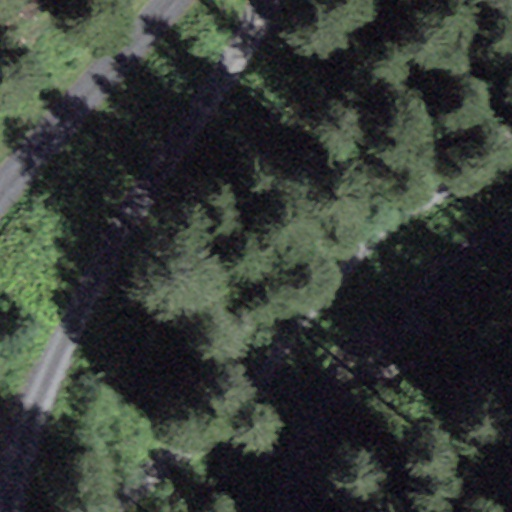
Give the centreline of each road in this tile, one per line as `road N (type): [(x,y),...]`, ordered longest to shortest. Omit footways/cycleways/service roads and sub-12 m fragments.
road 1 (track): [(272,0),(137,211),(63,352),(9,511)]
road 2 (track): [(163,0),(0,192)]
